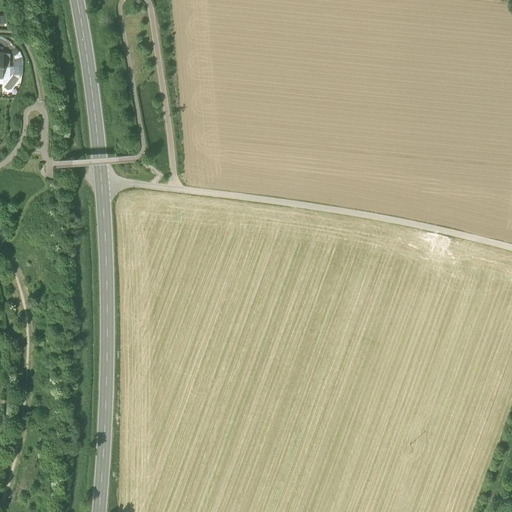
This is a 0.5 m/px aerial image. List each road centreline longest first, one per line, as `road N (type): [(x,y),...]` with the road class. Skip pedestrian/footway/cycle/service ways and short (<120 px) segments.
road 1 (unclassified): [(101,181),(385,218),(511,248)]
road 2 (primary): [(101,181),(106,342),(98,511)]
road 3 (primary): [(76,0),(101,181)]
